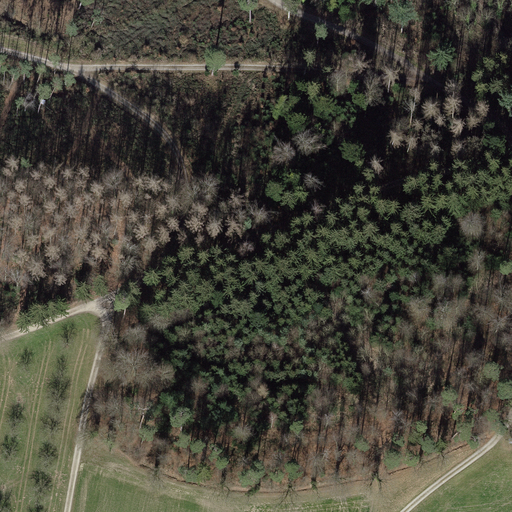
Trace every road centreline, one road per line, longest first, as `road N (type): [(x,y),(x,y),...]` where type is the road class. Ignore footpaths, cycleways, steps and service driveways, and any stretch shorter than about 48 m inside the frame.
road 1 (track): [(511,162),(405,185),(0,341)]
road 2 (track): [(169,273),(186,183),(151,116),(55,61),(0,48)]
road 3 (track): [(511,149),(438,77),(267,0)]
road 4 (track): [(269,2),(248,43),(55,61)]
road 5 (track): [(113,298),(70,511)]
road 6 (track): [(407,511),(495,442),(511,411)]
